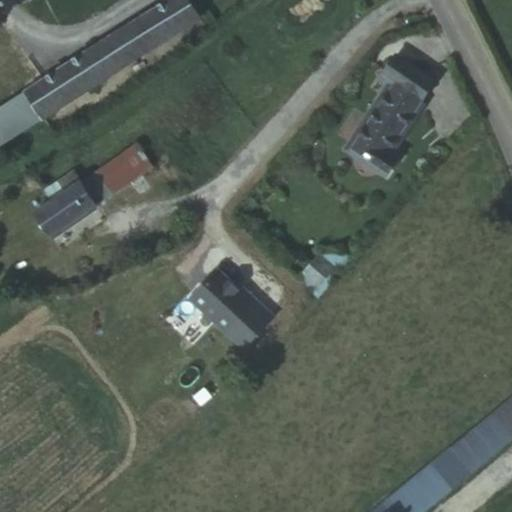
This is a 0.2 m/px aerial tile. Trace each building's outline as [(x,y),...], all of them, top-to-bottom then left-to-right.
[(0,151),(201,24),(188,0),(177,0),(0,111),(0,151)] [(417,105),(434,81),(393,56),(381,75),(394,84),(391,90),(417,105)] [(387,155),(417,105),(391,90),(389,88),(349,156),(385,178),(396,161),(387,155)] [(45,240),(150,169),(135,145),(77,185),(65,193),(31,216),(45,240)] [(77,185),(71,173),(58,182),(65,193),(77,185)] [(317,258),(298,283),(318,299),(337,273),(317,258)] [(256,298),(245,288),(242,292),(218,270),(196,296),(196,304),(228,332),(256,298)] [(404,511),(422,511),(511,437),(511,398),(394,499),(404,511)] [(404,511),(394,499),(378,511),(404,511)]
